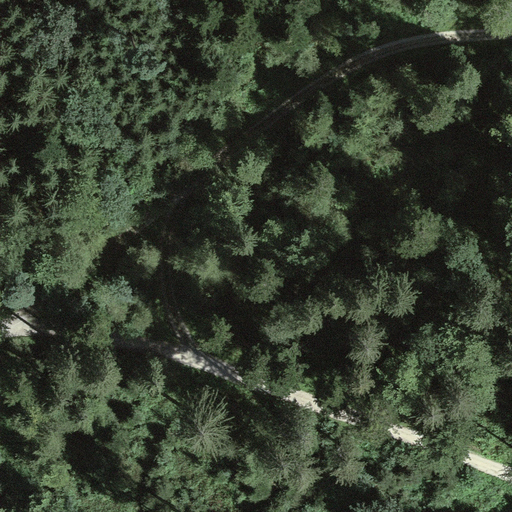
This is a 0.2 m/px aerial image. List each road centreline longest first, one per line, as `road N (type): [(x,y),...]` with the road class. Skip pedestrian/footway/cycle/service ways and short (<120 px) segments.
road 1 (track): [(37,305),(161,209),(318,68),(392,43),(511,35)]
road 2 (track): [(511,474),(37,305),(0,327)]
road 3 (track): [(166,200),(164,275),(207,364)]
